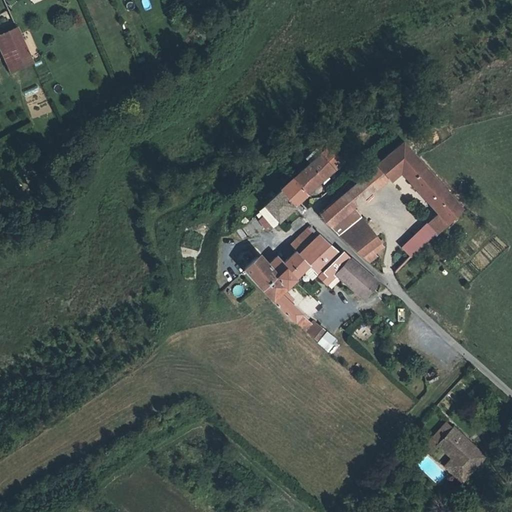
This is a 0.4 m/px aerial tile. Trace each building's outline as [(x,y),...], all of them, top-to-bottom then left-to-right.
[(17,27),(0,34),(0,37),(14,69),(32,62),(17,27)] [(397,170),(441,217),(431,227),(437,234),(462,212),(402,145),(387,158),(385,161),(369,175),(376,182),(380,178),(384,181),(397,170)] [(307,195),(342,164),(328,150),(294,181),(307,195)] [(367,176),(322,214),(325,224),(332,230),(379,190),(367,176)] [(294,181),(266,206),(278,221),(307,195),(294,181)] [(339,238),(371,265),(378,259),(376,256),(384,249),(361,220),(339,238)] [(301,249),(286,262),(280,257),(270,266),(261,256),(244,269),(245,270),(264,292),(279,279),(289,288),(311,266),(332,246),(324,238),(311,225),(293,239),(301,249)] [(332,246),(311,266),(329,282),(339,273),(351,261),(340,251),(338,252),(332,246)] [(339,273),(366,297),(379,285),(351,261),(339,273)] [(458,271),(468,281),(478,272),(469,261),(458,271)] [(268,297),(320,344),(329,335),(318,325),(315,326),(282,295),(289,288),(279,279),(264,292),(268,297)] [(336,354),(339,343),(329,341),(327,352),(336,354)] [(463,484),(485,460),(452,429),(437,446),(452,460),(445,468),(463,484)]
